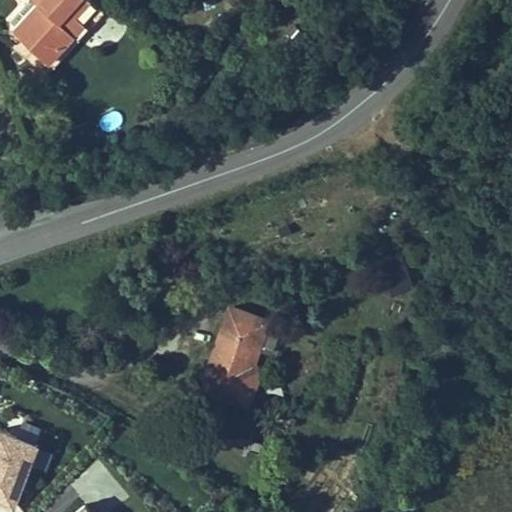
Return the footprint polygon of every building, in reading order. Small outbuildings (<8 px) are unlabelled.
[(10,25),(15,30),(25,19),(31,24),(45,8),(36,0),(27,0),(9,19),(10,25)] [(106,15),(90,0),(36,0),(45,8),(31,24),(25,19),(15,30),(52,64),(76,38),(67,30),(80,17),(93,29),(106,15)] [(76,38),(52,64),(56,68),(93,29),(80,17),(67,30),(76,38)] [(204,59),(194,67),(206,81),(215,72),(204,59)] [(271,321),(227,306),(198,390),(251,408),(263,372),(255,369),(271,321)] [(0,501),(13,507),(22,484),(39,491),(53,453),(15,438),(9,454),(0,450),(0,501)]
